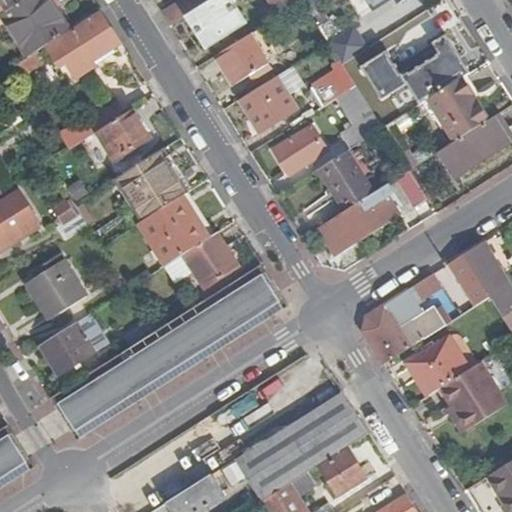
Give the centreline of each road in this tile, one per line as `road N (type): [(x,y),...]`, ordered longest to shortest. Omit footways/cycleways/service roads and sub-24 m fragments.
road 1 (residential): [(323,314),(124,0)]
road 2 (residential): [(70,475),(323,314)]
road 3 (residential): [(323,314),(448,511)]
road 4 (residential): [(323,314),(511,199)]
road 5 (residential): [(0,364),(70,475)]
